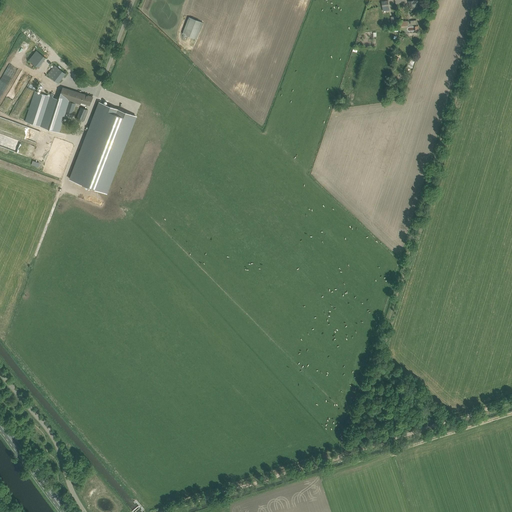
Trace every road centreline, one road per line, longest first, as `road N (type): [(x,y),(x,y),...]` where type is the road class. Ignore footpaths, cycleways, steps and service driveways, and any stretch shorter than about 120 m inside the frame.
road 1 (track): [(511,404),(171,511)]
road 2 (unclassified): [(82,511),(50,432),(0,372)]
